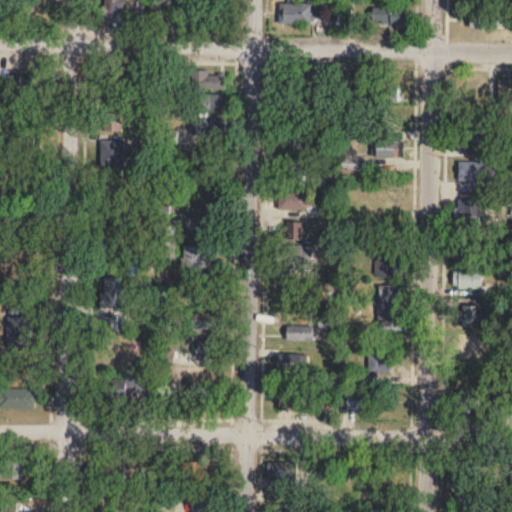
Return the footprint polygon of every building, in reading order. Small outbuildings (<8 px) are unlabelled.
[(45,16),(44,0),(15,0),(15,16),(45,16)] [(127,23),(126,0),(106,0),(107,23),(127,23)] [(500,28),(500,2),(474,2),(474,28),(500,28)] [(283,23),(321,23),(321,3),(283,3),(283,23)] [(378,25),(407,25),(407,8),(378,8),(378,25)] [(229,72),(195,72),(195,89),(229,89),(229,72)] [(12,75),(12,95),(37,95),(37,75),(12,75)] [(511,79),(502,80),(502,117),(511,116),(511,79)] [(480,81),(468,84),(473,101),(484,98),(480,81)] [(402,100),(402,87),(372,87),(372,100),(402,100)] [(198,111),(224,111),(224,94),(198,94),(198,111)] [(125,105),(107,105),(106,131),(125,131),(125,105)] [(405,110),(379,114),(381,132),(408,128),(405,110)] [(193,133),(228,133),(228,119),(193,118),(193,133)] [(292,149),(312,149),(312,127),(292,127),(292,149)] [(480,149),(480,155),(493,155),(493,131),(462,131),(462,149),(480,149)] [(9,154),(40,154),(40,136),(9,136),(9,154)] [(127,140),(103,140),(103,166),(127,166),(127,140)] [(401,156),(401,140),(373,140),(373,156),(401,156)] [(288,181),(311,181),(311,158),(288,158),(288,181)] [(458,159),(492,159),(492,177),(458,177),(458,159)] [(216,171),(194,171),(194,184),(216,184),(216,171)] [(130,195),(130,178),(98,178),(98,195),(130,195)] [(310,193),(279,192),(279,209),(310,210),(310,193)] [(404,192),(364,192),(364,208),(404,208),(404,192)] [(482,198),(460,198),(460,226),(482,226),(482,198)] [(111,225),(131,225),(131,207),(111,207),(111,225)] [(193,238),(218,238),(218,208),(193,208),(193,238)] [(4,212),(4,231),(40,231),(40,212),(4,212)] [(306,239),(306,221),(286,221),(286,239),(306,239)] [(400,244),(400,221),(363,221),(363,244),(400,244)] [(127,249),(127,228),(110,228),(110,249),(127,249)] [(176,243),(161,243),(161,259),(176,259),(176,243)] [(457,261),(481,261),(481,243),(457,243),(457,261)] [(281,245),(281,267),(315,267),(315,245),(281,245)] [(221,267),(221,246),(185,246),(185,267),(221,267)] [(11,274),(43,274),(43,260),(11,260),(11,274)] [(457,270),(457,288),(485,288),(485,270),(457,270)] [(130,277),(106,277),(106,307),(130,307),(130,277)] [(405,332),(405,304),(388,304),(388,332),(405,332)] [(460,328),(485,328),(485,306),(460,306),(460,328)] [(224,313),(194,313),(194,330),(224,330),(224,313)] [(10,317),(10,346),(35,346),(35,317),(10,317)] [(317,326),(289,326),(289,341),(317,341),(317,326)] [(490,335),(459,335),(459,355),(490,355),(490,335)] [(225,349),(215,349),(215,342),(199,342),(199,356),(225,356),(225,349)] [(309,353),(281,353),(281,372),(309,372),(309,353)] [(392,371),(392,355),(372,355),(372,371),(392,371)] [(111,401),(155,401),(155,377),(111,377),(111,401)] [(2,385),(34,386),(34,404),(2,404),(2,385)] [(215,406),(215,387),(186,387),(186,406),(215,406)] [(281,387),(281,410),(301,410),(301,387),(281,387)] [(372,390),(345,390),(345,410),(372,410),(372,390)] [(484,390),(459,390),(459,410),(484,410),(484,390)] [(336,394),(322,394),(322,408),(336,408),(336,394)] [(34,478),(34,460),(9,460),(9,478),(34,478)] [(300,462),(270,462),(270,479),(300,479),(300,462)] [(208,479),(208,463),(158,463),(158,479),(208,479)] [(196,508),(215,508),(215,490),(196,490),(196,508)] [(484,492),(459,492),(459,505),(484,505),(484,492)] [(268,511),(296,511),(296,503),(268,503),(268,511)]
